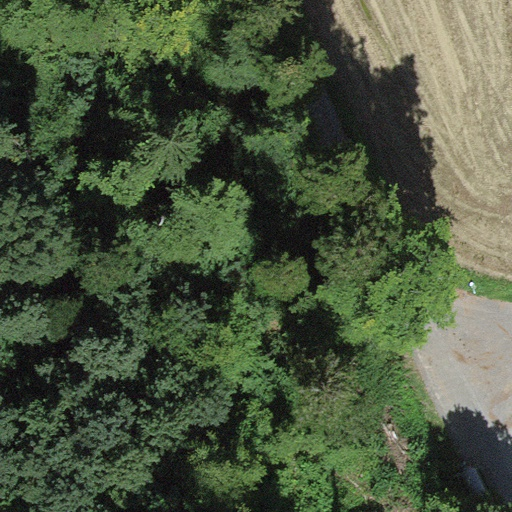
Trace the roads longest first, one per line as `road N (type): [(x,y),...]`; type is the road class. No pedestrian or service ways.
road 1 (residential): [(511,341),(455,360),(273,0)]
road 2 (track): [(455,360),(511,510)]
